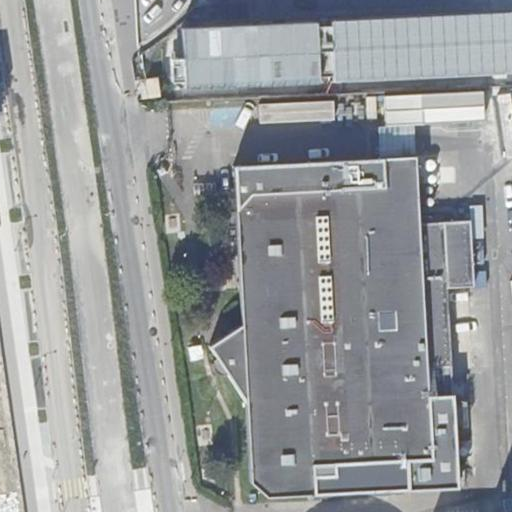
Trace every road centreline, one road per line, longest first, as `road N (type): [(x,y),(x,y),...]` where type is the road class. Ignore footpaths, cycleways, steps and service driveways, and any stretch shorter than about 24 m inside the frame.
road 1 (tertiary): [(164,511),(94,0)]
road 2 (tertiary): [(5,0),(41,234),(69,511)]
